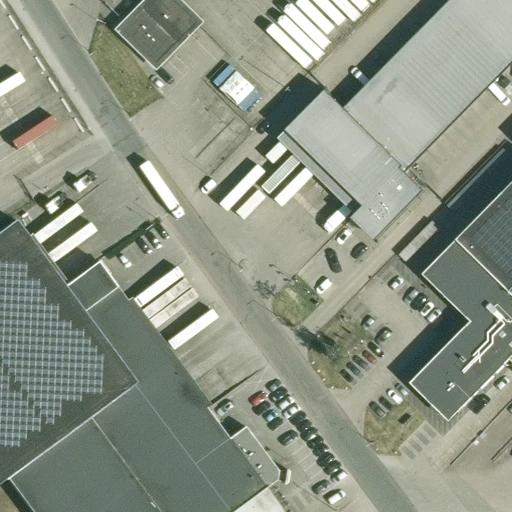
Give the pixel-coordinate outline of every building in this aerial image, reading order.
[(155,65),(196,23),(172,0),(149,0),(126,24),(127,24),(120,30),(127,37),(126,37),(155,65)] [(511,57),(511,0),(460,0),(349,114),(326,91),(286,131),(363,207),(355,215),(379,239),(425,193),(402,169),(511,57)] [(511,185),(457,241),(511,295),(511,357),(509,360),(511,362),(511,185)] [(17,220),(0,232),(0,483),(7,479),(31,511),(277,511),(281,509),(262,484),(272,476),(280,477),(279,479),(281,480),(283,465),(281,465),(281,467),(274,466),(242,423),(225,435),(98,262),(66,286),(17,220)] [(434,405),(436,407),(438,409),(440,410),(443,412),(447,412),(449,413),(453,412),(456,412),(459,410),(461,409),(464,407),(472,398),(473,399),(506,365),(511,365),(511,362),(509,360),(511,357),(511,295),(457,241),(423,276),(471,323),(411,384),(433,406),(434,405)]
